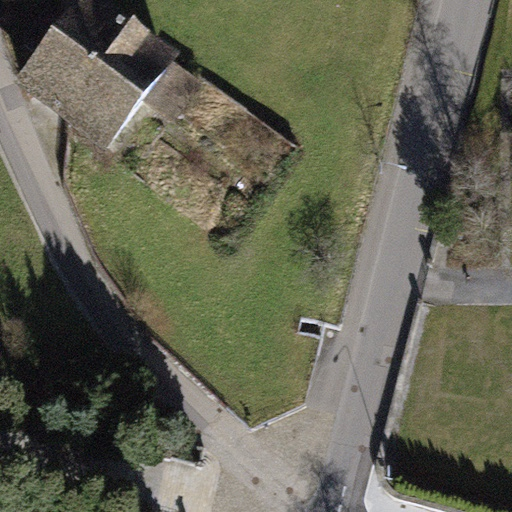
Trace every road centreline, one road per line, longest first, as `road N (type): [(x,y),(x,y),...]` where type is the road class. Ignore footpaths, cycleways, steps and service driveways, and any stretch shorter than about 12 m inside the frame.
road 1 (residential): [(0,59),(120,321),(295,511)]
road 2 (residential): [(337,511),(463,0)]
